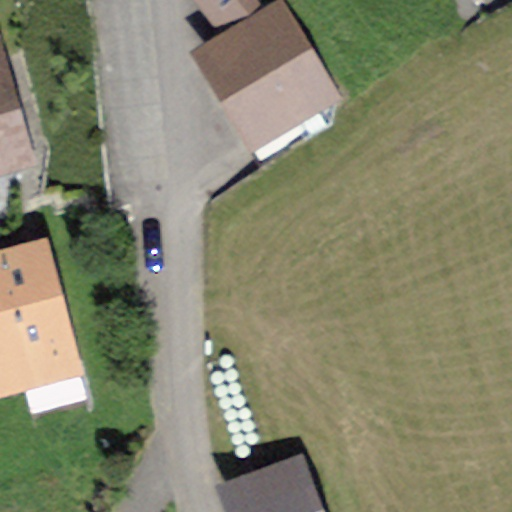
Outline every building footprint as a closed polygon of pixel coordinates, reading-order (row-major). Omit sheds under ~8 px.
[(208,0),(240,39),(269,22),(271,21),(252,0),(208,0)] [(269,22),(240,39),(212,56),(259,135),(330,93),(292,30),(279,39),(269,22)] [(0,84),(0,175),(24,169),(0,84)] [(37,260),(0,269),(0,383),(65,367),(37,260)] [(239,495),(245,511),(312,511),(299,475),(239,495)]
